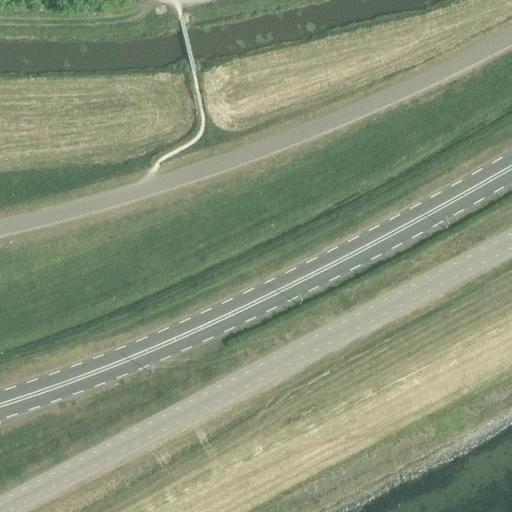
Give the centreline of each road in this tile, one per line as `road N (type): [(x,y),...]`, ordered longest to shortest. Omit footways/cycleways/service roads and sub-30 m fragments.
road 1 (unclassified): [(0,509),(511,241)]
road 2 (primary): [(0,405),(98,372),(255,302),(511,166)]
road 3 (unclassified): [(0,228),(214,167),(511,37)]
